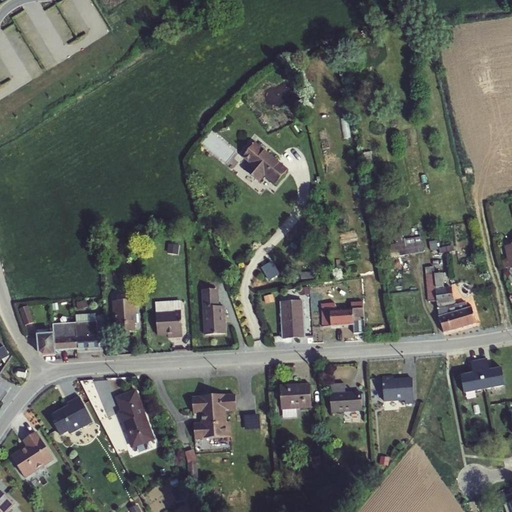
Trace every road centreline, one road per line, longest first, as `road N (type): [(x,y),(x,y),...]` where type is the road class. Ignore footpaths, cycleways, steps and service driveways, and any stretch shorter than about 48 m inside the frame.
road 1 (residential): [(511,335),(446,347),(68,369),(44,377)]
road 2 (track): [(478,200),(510,336)]
